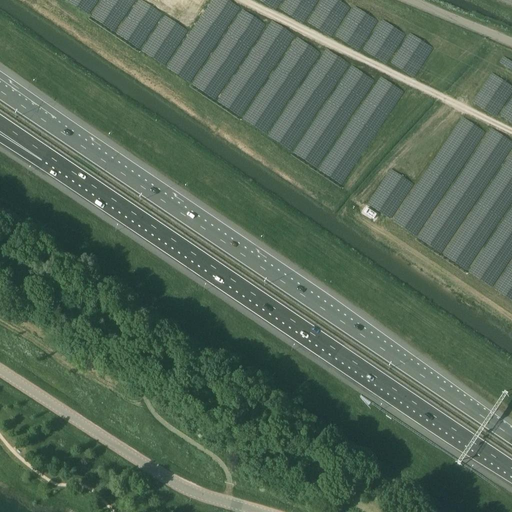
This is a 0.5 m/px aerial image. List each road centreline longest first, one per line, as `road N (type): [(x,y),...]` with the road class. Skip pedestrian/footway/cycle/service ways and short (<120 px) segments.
road 1 (motorway): [(511,436),(0,90)]
road 2 (motorway): [(46,154),(511,469)]
road 3 (tertiary): [(256,511),(173,483),(0,370)]
